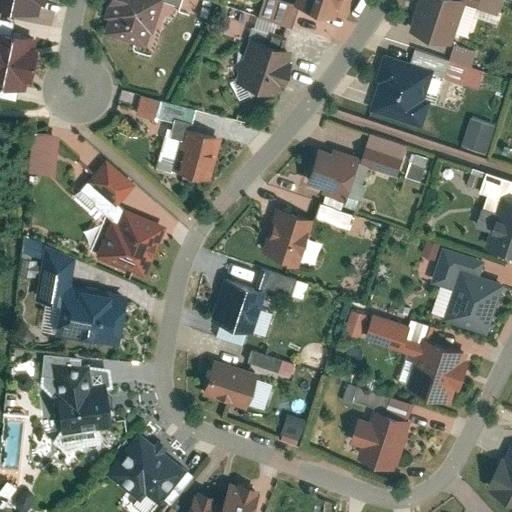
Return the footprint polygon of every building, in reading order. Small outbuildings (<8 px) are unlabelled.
[(117,0),(106,32),(150,48),(167,0),(117,0)] [(293,17),(299,0),(261,0),(259,5),(293,17)] [(303,0),(337,12),(341,0),(303,0)] [(420,0),(410,27),(453,42),(467,2),(479,6),(481,0),(420,0)] [(481,0),(479,6),(499,12),(502,0),(481,0)] [(33,36),(0,28),(0,78),(23,83),(33,36)] [(238,78),(277,92),(292,50),(253,37),(238,78)] [(417,48),(413,60),(387,53),(372,106),(424,121),(438,72),(478,85),(483,70),(417,48)] [(160,98),(140,93),(135,112),(155,117),(160,98)] [(194,106),(161,98),(157,113),(190,121),(194,106)] [(472,115),(463,144),(487,152),(497,123),(472,115)] [(172,161),(208,174),(222,135),(186,123),(172,161)] [(30,170),(55,173),(59,133),(34,130),(30,170)] [(359,197),(368,168),(397,177),(408,143),(371,132),(363,157),(319,144),(307,181),(359,197)] [(81,187),(112,215),(96,252),(145,273),(166,223),(117,202),(135,181),(107,157),(81,187)] [(426,165),(412,160),(408,174),(422,178),(426,165)] [(482,190),(503,196),(499,209),(484,204),(477,223),(492,228),(488,241),(511,249),(511,176),(489,169),(482,190)] [(354,210),(320,201),(316,216),(350,225),(354,210)] [(261,248),(299,261),(314,217),(276,205),(261,248)] [(23,248),(42,256),(37,296),(62,299),(57,332),(120,340),(126,290),(71,283),(76,254),(24,233),(23,248)] [(428,237),(424,252),(437,256),(442,241),(428,237)] [(445,239),(433,277),(456,285),(462,265),(482,272),(488,253),(445,239)] [(297,277),(262,266),(257,281),(292,292),(297,277)] [(446,316),(489,331),(506,281),(463,266),(446,316)] [(210,316),(251,329),(265,287),(224,273),(210,316)] [(346,328),(361,333),(368,311),(353,306),(346,328)] [(408,385),(453,399),(469,348),(433,337),(438,321),(411,312),(408,321),(373,310),(364,336),(418,353),(408,385)] [(294,360),(252,347),(248,358),(291,372),(294,360)] [(53,363),(63,430),(112,423),(106,384),(92,386),(88,358),(53,363)] [(256,371),(215,358),(205,391),(246,404),(256,371)] [(394,392),(360,382),(355,398),(388,409),(394,392)] [(360,454),(398,466),(414,418),(376,406),(374,414),(362,410),(352,439),(364,443),(360,454)] [(456,416),(427,406),(421,423),(450,433),(456,416)] [(280,432),(298,439),(305,418),(287,412),(280,432)] [(140,429),(105,470),(140,499),(146,492),(158,501),(186,467),(140,429)] [(511,443),(510,443),(490,487),(511,497),(511,443)] [(251,511),(261,488),(232,476),(224,496),(196,485),(185,511),(251,511)] [(0,486),(0,492),(8,498),(17,485),(7,477),(0,486)]
